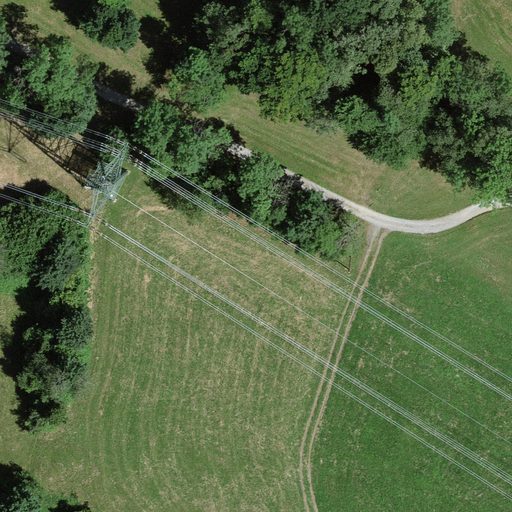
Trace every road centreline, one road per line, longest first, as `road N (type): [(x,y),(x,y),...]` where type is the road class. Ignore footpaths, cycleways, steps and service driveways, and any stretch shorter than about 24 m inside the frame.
road 1 (track): [(0,30),(322,196),(417,230),(511,199)]
road 2 (track): [(366,212),(284,451),(310,511)]
